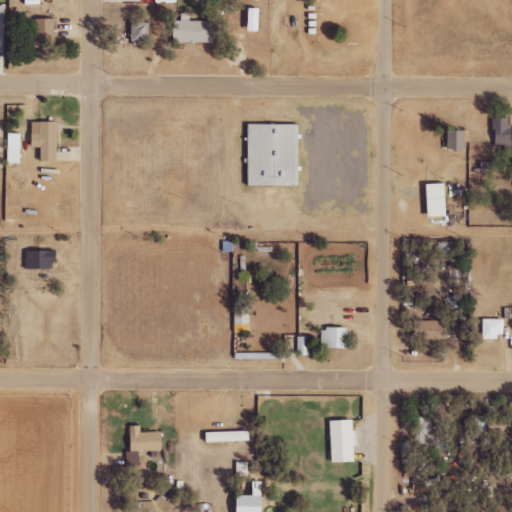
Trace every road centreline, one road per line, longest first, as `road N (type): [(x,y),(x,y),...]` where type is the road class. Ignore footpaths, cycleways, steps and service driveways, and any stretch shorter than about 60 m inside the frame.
road 1 (residential): [(511,380),(0,377)]
road 2 (residential): [(511,87),(0,85)]
road 3 (residential): [(382,511),(384,0)]
road 4 (residential): [(91,511),(92,0)]
